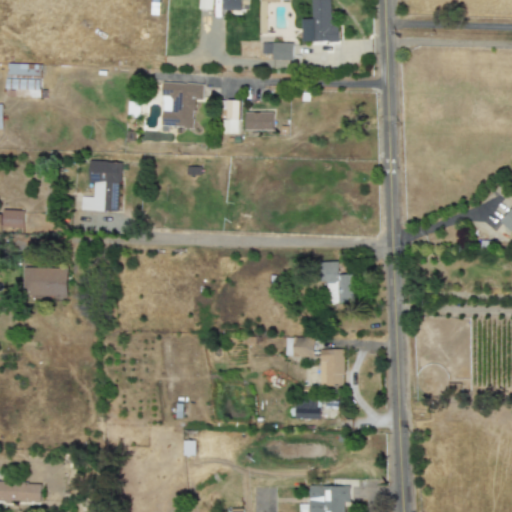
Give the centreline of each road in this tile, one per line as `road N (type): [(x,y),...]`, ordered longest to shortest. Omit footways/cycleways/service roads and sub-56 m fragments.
road 1 (residential): [(405,511),(385,0)]
road 2 (residential): [(396,244),(112,238),(24,255)]
